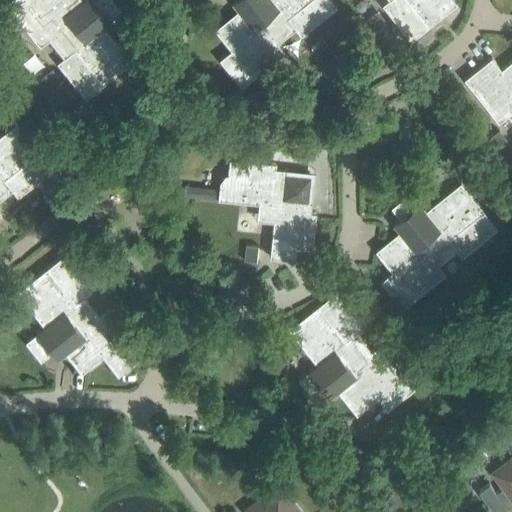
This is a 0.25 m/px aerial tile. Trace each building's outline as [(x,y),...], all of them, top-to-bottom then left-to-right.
[(49,39),(64,58),(58,63),(86,98),(103,84),(132,61),(103,26),(122,11),(113,0),(96,0),(95,1),(94,0),(83,0),(82,0),(9,0),(5,3),(40,46),(49,39)] [(336,7),(330,0),(234,0),(232,2),(238,9),(214,29),(231,50),(219,59),(241,87),(284,52),(277,43),(296,28),(302,35),(336,7)] [(388,0),(383,5),(411,39),(428,26),(457,3),(454,0),(388,0)] [(369,30),(385,18),(377,9),(362,21),(369,30)] [(397,36),(383,20),(373,29),(386,45),(397,36)] [(327,65),(336,58),(325,45),(316,53),(327,65)] [(507,115),(511,120),(511,59),(501,69),(491,57),(464,79),(498,122),(507,115)] [(60,79),(52,68),(39,78),(47,89),(54,83),(60,79)] [(60,79),(54,83),(65,98),(71,93),(60,79)] [(44,127),(58,145),(70,136),(56,118),(44,127)] [(57,172),(40,151),(17,122),(0,135),(0,214),(2,213),(0,210),(0,199),(14,189),(19,196),(41,177),(46,182),(57,172)] [(494,150),(507,140),(499,129),(486,140),(494,150)] [(220,181),(219,187),(185,184),(184,195),(218,198),(258,202),(258,207),(264,208),(269,214),(269,220),(273,221),(269,257),(287,258),(287,255),(295,252),(295,247),(312,249),(316,212),(307,211),(311,175),(275,171),(276,163),(229,158),(228,174),(225,174),(220,181)] [(497,227),(484,211),(461,182),(425,210),(410,191),(391,207),(400,218),(394,223),(400,231),(375,250),(392,271),(380,280),(402,308),(445,273),(438,264),(457,249),(463,256),(497,227)] [(256,261),(257,245),(245,243),(243,259),(256,261)] [(99,315),(84,296),(91,290),(72,267),(82,259),(74,247),(47,267),(17,291),(44,326),(25,341),(41,361),(52,352),(57,358),(65,352),(81,373),(103,356),(118,375),(147,352),(110,306),(99,315)] [(103,280),(122,265),(114,256),(96,270),(103,280)] [(445,287),(415,311),(425,324),(456,299),(445,287)] [(371,351),(356,332),(362,327),(335,291),(288,328),(317,364),(298,379),(313,398),(325,389),(330,396),(337,390),(357,414),(377,397),(387,409),(415,387),(380,344),(371,351)] [(366,292),(353,304),(360,312),(368,322),(382,311),(373,301),(366,292)] [(484,450),(469,429),(452,441),(467,462),(484,450)] [(511,455),(490,471),(505,491),(500,494),(490,482),(480,489),(496,511),(499,511),(511,502),(511,455)] [(304,511),(279,480),(243,509),(244,511),(304,511)]
